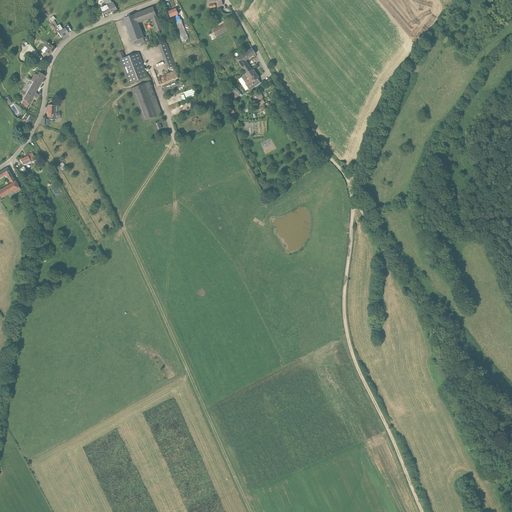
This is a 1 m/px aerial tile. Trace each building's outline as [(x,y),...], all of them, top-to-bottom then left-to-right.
[(109,13),(116,9),(112,2),(112,3),(106,5),(105,3),(101,5),(102,7),(100,8),(103,15),(106,14),(106,15),(110,14),(109,13)] [(160,13),(159,11),(157,6),(124,19),(132,42),(134,41),(135,45),(139,43),(139,44),(145,42),(145,43),(146,45),(148,44),(148,42),(149,42),(147,36),(144,38),(138,23),(152,18),(157,33),(162,31),(156,14),(160,13)] [(189,39),(185,30),(184,27),(176,9),(168,12),(170,17),(172,20),(177,33),(178,33),(182,42),(189,39)] [(56,28),(54,26),(58,23),(56,19),(55,19),(53,16),(49,19),(52,23),(50,25),(53,29),(56,28)] [(224,24),(214,30),(217,36),(227,30),(224,24)] [(68,33),(65,28),(63,29),(59,25),(57,26),(60,31),(58,33),(61,38),(68,33)] [(55,48),(51,45),(50,45),(46,42),(46,43),(44,46),(45,46),(42,50),(45,52),(43,55),(47,58),(55,48)] [(175,66),(166,42),(159,45),(167,69),(175,66)] [(252,70),(251,70),(245,60),(255,53),(252,48),(248,51),(247,50),(245,51),(247,53),(237,60),(246,74),(247,74),(252,70)] [(129,84),(148,77),(139,52),(125,58),(123,51),(117,53),(129,84)] [(257,79),(258,78),(252,69),(251,70),(252,70),(247,74),(246,74),(242,77),(247,84),(246,84),(250,89),(260,82),(257,79)] [(175,72),(166,74),(168,80),(177,78),(175,72)] [(34,82),(22,103),(26,107),(33,96),(37,98),(38,95),(35,93),(44,76),(39,73),(37,76),(35,75),(31,80),(34,82)] [(158,105),(153,107),(145,83),(131,89),(143,121),(162,114),(161,114),(158,105)] [(236,88),(234,89),(233,88),(231,89),(229,91),(234,97),(238,94),(239,96),(241,94),(236,88)] [(262,97),(263,97),(261,94),(257,96),(255,93),(249,96),(251,99),(251,98),(253,103),(257,101),(262,97)] [(53,114),(54,105),(48,105),(47,117),(47,119),(44,119),(44,125),(49,126),(49,119),(53,120),(53,119),(57,119),(60,119),(60,115),(59,113),(56,114),(53,114)] [(30,162),(35,160),(32,153),(27,155),(27,156),(20,159),(22,165),(30,162)] [(63,162),(59,164),(62,170),(67,167),(63,162)] [(28,168),(26,170),(23,166),(17,170),(22,177),(28,172),(30,170),(28,168)] [(11,184),(15,181),(7,169),(6,169),(0,172),(0,177),(5,174),(11,184)] [(14,190),(16,193),(20,190),(15,181),(11,184),(0,190),(0,200),(1,200),(1,199),(2,198),(2,197),(14,190)]
